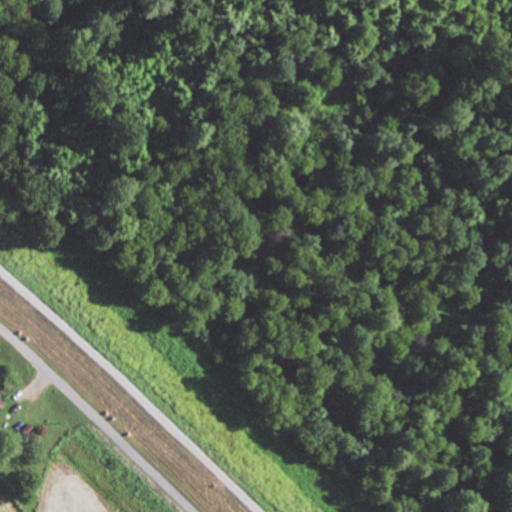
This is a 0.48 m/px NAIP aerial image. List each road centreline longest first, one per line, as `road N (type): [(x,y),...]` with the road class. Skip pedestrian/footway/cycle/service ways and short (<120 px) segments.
road 1 (residential): [(0,274),(258,511)]
road 2 (residential): [(198,511),(0,326)]
